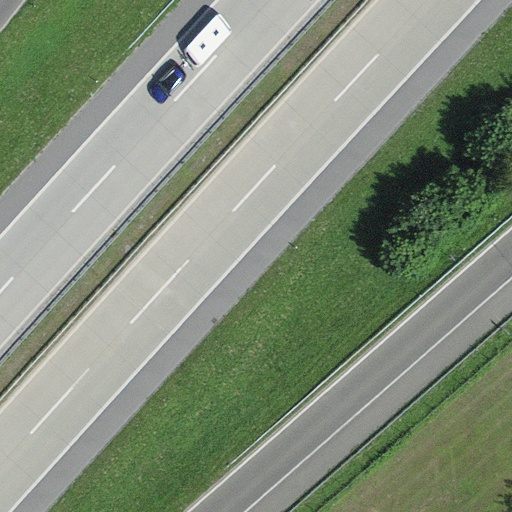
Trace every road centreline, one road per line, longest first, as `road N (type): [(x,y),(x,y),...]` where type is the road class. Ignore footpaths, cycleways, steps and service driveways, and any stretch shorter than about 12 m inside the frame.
road 1 (motorway): [(0,470),(435,0)]
road 2 (motorway): [(276,0),(0,298)]
road 3 (motorway): [(241,511),(511,275)]
